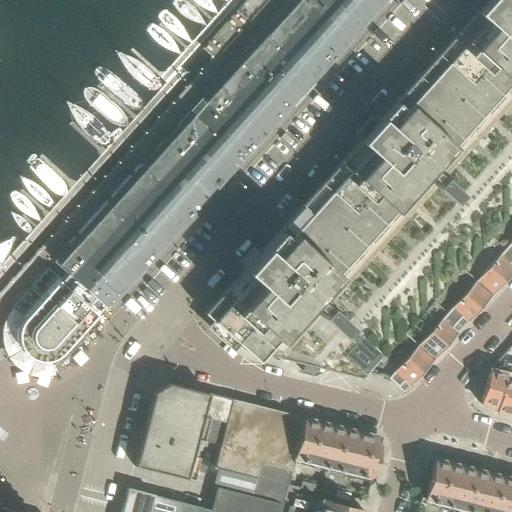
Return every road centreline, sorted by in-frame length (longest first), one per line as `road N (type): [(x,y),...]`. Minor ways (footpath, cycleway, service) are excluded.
road 1 (residential): [(134,346),(445,0)]
road 2 (residential): [(412,421),(134,346)]
road 3 (residential): [(87,511),(134,346)]
road 4 (residential): [(412,421),(511,310)]
